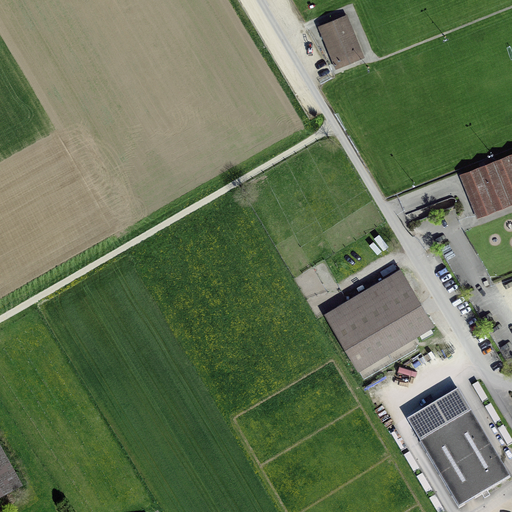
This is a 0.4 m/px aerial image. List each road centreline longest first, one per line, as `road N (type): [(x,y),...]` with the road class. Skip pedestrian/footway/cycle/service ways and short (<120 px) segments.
road 1 (residential): [(511,385),(497,382),(468,341),(260,0)]
road 2 (track): [(332,123),(0,319)]
road 3 (unknown): [(511,332),(449,231),(405,238)]
